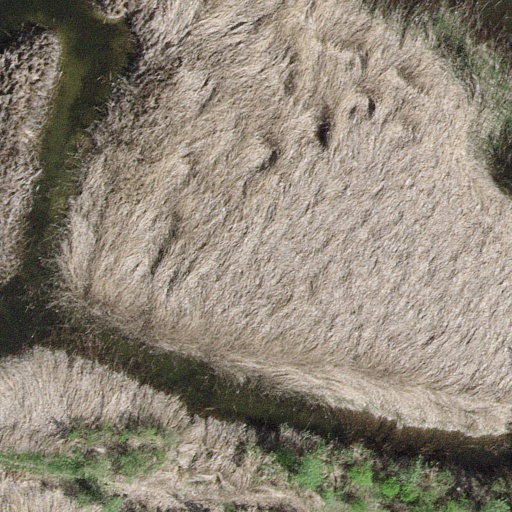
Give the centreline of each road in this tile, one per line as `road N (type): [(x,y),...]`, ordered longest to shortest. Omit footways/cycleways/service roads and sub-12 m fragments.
road 1 (track): [(298,511),(0,455)]
road 2 (track): [(0,199),(58,130),(133,0)]
